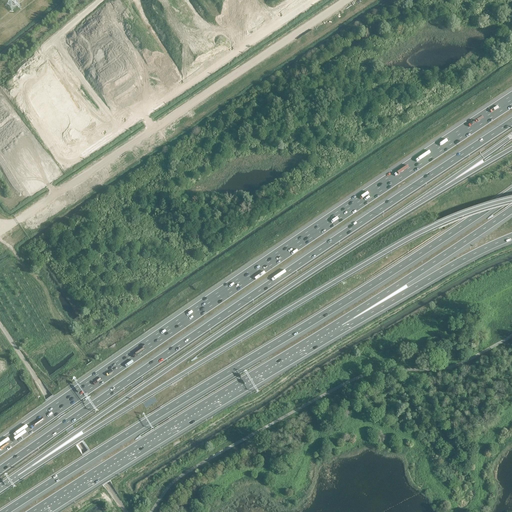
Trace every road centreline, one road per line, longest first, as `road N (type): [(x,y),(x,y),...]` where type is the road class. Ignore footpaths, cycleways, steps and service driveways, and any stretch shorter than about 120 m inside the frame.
road 1 (motorway): [(511,99),(0,448)]
road 2 (motorway): [(511,121),(0,469)]
road 3 (motorway): [(5,511),(511,190)]
road 4 (motorway): [(15,476),(404,240),(511,198)]
road 5 (motorway): [(15,476),(440,188)]
road 6 (unclassified): [(0,223),(16,220),(345,0)]
road 7 (motorway): [(38,511),(339,325)]
road 8 (track): [(55,194),(44,176),(51,154),(75,136),(135,120),(255,37),(294,0)]
road 9 (motorway): [(339,325),(511,208)]
road 10 (motorway): [(339,325),(511,236)]
